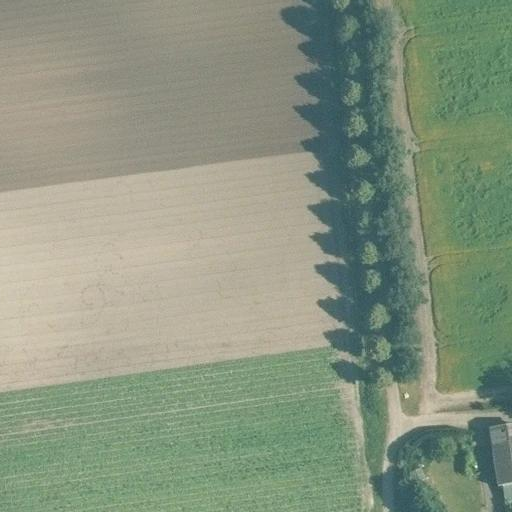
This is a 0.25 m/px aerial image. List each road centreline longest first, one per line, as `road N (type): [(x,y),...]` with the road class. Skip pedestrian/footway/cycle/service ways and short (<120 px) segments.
road 1 (unclassified): [(375,511),(385,367),(350,0)]
road 2 (unknown): [(383,414),(412,384),(511,381)]
